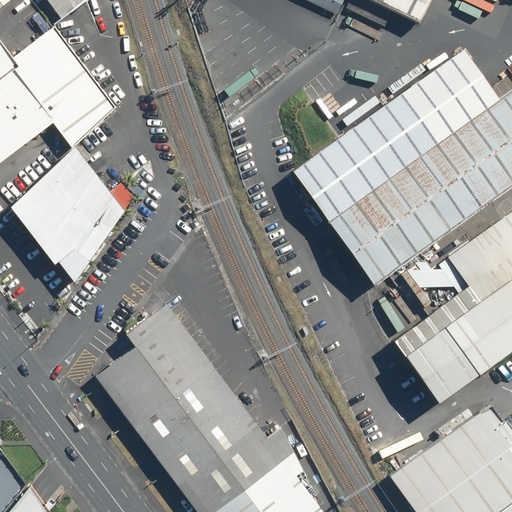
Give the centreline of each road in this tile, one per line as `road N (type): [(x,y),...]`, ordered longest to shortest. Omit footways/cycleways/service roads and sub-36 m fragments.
road 1 (unknown): [(372,38),(319,48),(268,89),(257,126),(276,182),(397,409),(412,410),(474,380),(511,389)]
road 2 (unclassified): [(30,386),(82,333),(168,205)]
road 3 (primary): [(30,386),(124,511)]
road 4 (unknown): [(511,15),(372,38)]
